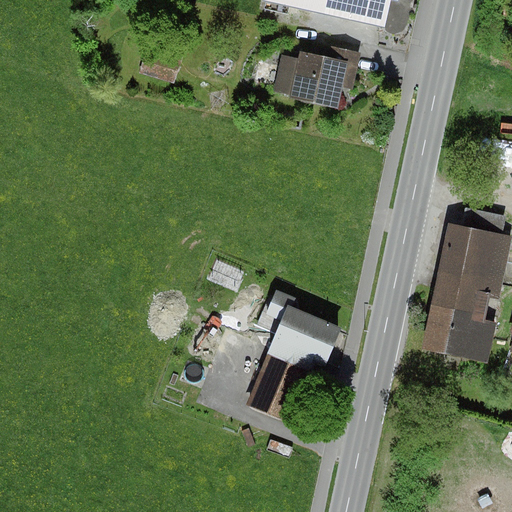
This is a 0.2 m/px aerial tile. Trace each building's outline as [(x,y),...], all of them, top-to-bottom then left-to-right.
[(391,0),(263,0),(263,1),(386,28),(391,0)] [(139,74),(174,85),(182,60),(175,58),(177,51),(148,42),(139,74)] [(298,59),(282,55),(274,93),(291,97),(290,99),(339,110),(344,89),(354,91),(362,53),(333,47),(330,58),(300,52),(298,59)] [(461,226),(448,223),(423,349),(487,362),(495,324),(485,322),(490,299),(501,301),(511,246),(511,236),(503,235),(507,216),(465,208),(461,226)] [(296,299),(277,291),(267,315),(282,321),(246,406),(291,425),(317,363),(327,367),(343,329),(292,308),(296,299)]
